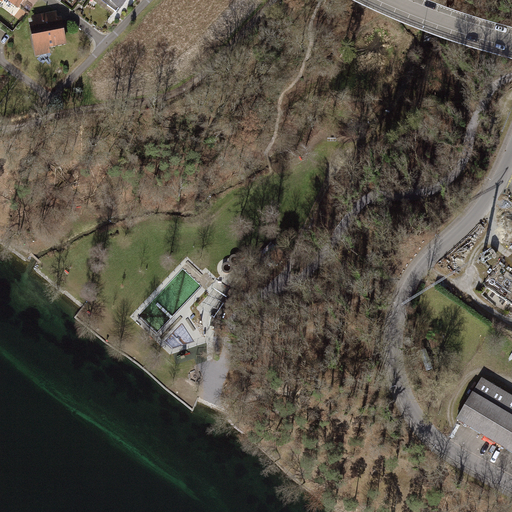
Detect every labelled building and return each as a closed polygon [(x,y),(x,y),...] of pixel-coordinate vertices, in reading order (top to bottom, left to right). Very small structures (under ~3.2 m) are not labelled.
[(0,0),(18,12),(26,0),(0,0)] [(107,0),(121,10),(128,0),(107,0)] [(34,25),(29,26),(36,59),(52,56),(51,51),(69,48),(61,12),(32,18),(34,25)] [(286,257),(276,244),(265,254),(275,266),(286,257)] [(230,262),(231,264),(232,265),(234,266),(236,266),(238,265),(239,264),(240,263),(241,261),(241,259),(240,257),(239,256),(237,255),(235,255),(233,255),(232,256),(231,257),(230,259),(230,261),(230,262)] [(223,266),(222,268),(222,269),(223,271),(224,272),(226,273),(227,274),(229,274),(231,273),(232,272),(233,270),(233,268),(233,266),(232,264),(230,263),(229,263),(227,263),(225,263),(223,264),(223,266)] [(239,294),(233,289),(221,307),(216,318),(213,317),(213,316),(212,316),(210,326),(211,326),(211,325),(215,325),(214,354),(220,354),(220,344),(224,344),(224,337),(222,338),(222,325),(225,317),(227,310),(228,310),(239,294)] [(511,393),(483,376),(457,420),(511,452),(511,393)]
